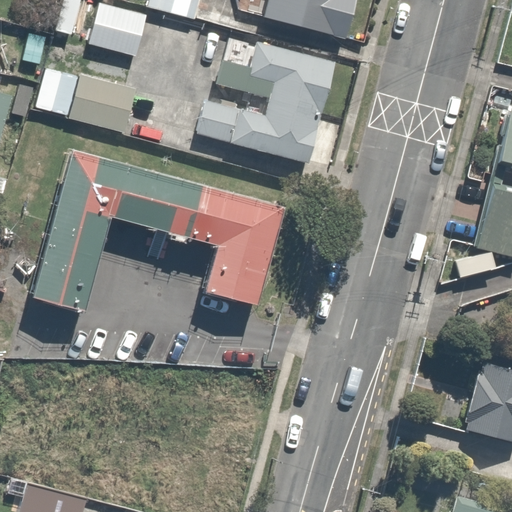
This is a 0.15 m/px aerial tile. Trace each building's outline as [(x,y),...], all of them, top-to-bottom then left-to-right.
[(76,33),(85,0),(65,0),(58,28),(76,33)] [(142,9),(106,0),(89,0),(79,40),(130,53),(142,9)] [(138,0),(138,2),(189,16),(193,0),(138,0)] [(258,0),(254,14),(324,33),(326,27),(337,30),(345,0),(258,0)] [(40,39),(20,36),(16,58),(37,61),(40,39)] [(303,158),(328,56),(251,38),(245,60),(218,53),(210,82),(260,94),(257,107),(199,93),(190,131),(303,158)] [(127,92),(70,78),(61,113),(119,127),(127,92)] [(0,122),(10,87),(0,84),(0,122)] [(511,104),(507,103),(507,104),(493,160),(511,164),(511,104)] [(273,197),(64,140),(60,139),(20,286),(73,301),(98,207),(206,236),(193,283),(246,297),(273,197)] [(511,255),(511,184),(484,179),(471,248),(511,256),(511,255)] [(511,369),(481,361),(476,360),(472,376),(465,374),(452,424),(508,439),(510,430),(511,430),(511,369)] [(80,449),(71,486),(173,511),(180,489),(192,492),(204,445),(129,426),(120,459),(80,449)] [(72,511),(77,491),(19,477),(11,511),(13,511),(72,511)] [(509,511),(447,497),(443,496),(438,511),(509,511)]
